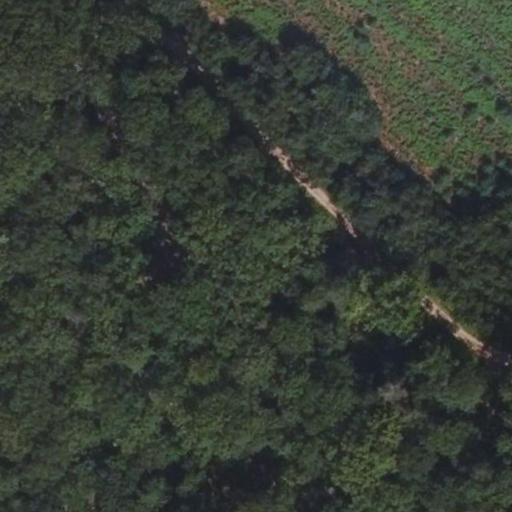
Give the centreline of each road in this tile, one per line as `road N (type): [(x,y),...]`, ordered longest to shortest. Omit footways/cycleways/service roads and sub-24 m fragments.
road 1 (track): [(106,0),(183,57),(471,345),(511,363)]
road 2 (track): [(511,407),(394,511)]
